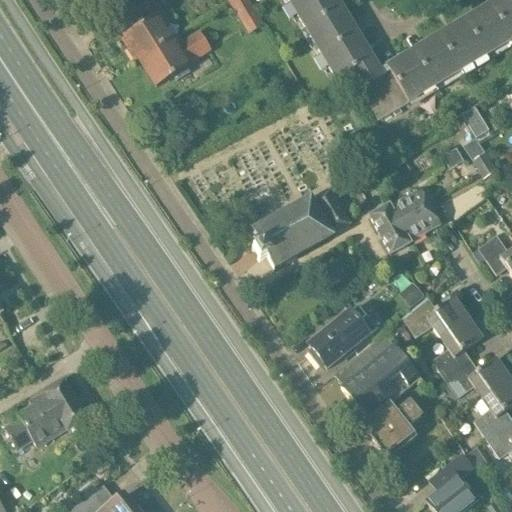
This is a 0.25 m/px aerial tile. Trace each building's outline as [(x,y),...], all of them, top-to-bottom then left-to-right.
[(140,64),(172,44),(162,28),(169,24),(154,0),(132,14),(141,28),(124,39),(140,64)] [(248,36),(264,27),(247,0),(230,0),(227,2),(248,36)] [(285,0),(289,6),(297,19),(305,32),(313,45),(321,58),(328,71),(336,84),(349,76),(378,124),(383,120),(408,105),(421,97),(434,90),(447,82),(460,74),(473,66),(486,58),(499,50),(511,43),(511,42),(511,0),(498,0),(490,6),(477,13),(464,21),(451,29),(438,37),(425,45),(412,52),(399,60),(386,68),(383,70),(380,72),(373,62),(365,49),(358,36),(350,23),(342,10),(336,0),(285,0)] [(186,66),(209,52),(198,34),(175,49),(172,44),(140,64),(155,89),(188,69),(186,66)] [(476,140),(487,132),(473,111),(462,118),(476,140)] [(460,118),(450,124),(455,133),(465,127),(460,118)] [(372,153),(354,162),(366,185),(377,180),(375,174),(381,171),(372,153)] [(485,155),(472,163),(483,181),(496,173),(485,155)] [(389,207),(383,210),(369,218),(390,257),(410,246),(409,244),(440,227),(421,192),(390,209),(389,207)] [(260,245),(251,250),(259,264),(267,259),(274,271),(331,238),(330,235),(347,226),(336,206),(329,194),(311,204),(310,201),(253,233),(260,245)] [(497,238),(477,252),(496,279),(506,272),(511,280),(511,251),(508,255),(497,238)] [(412,285),(398,297),(410,311),(423,299),(412,285)] [(427,300),(402,321),(415,341),(432,330),(440,341),(467,321),(453,301),(436,313),(429,302),(427,300)] [(357,308),(308,347),(312,352),(311,353),(310,357),(318,367),(322,367),(323,366),(327,371),(376,331),(357,308)] [(447,352),(430,363),(444,383),(465,368),(459,358),(482,342),(467,321),(440,341),(447,352)] [(383,339),(334,378),(342,388),(340,389),(367,424),(360,429),(383,459),(413,437),(407,429),(420,419),(409,404),(395,415),(389,406),(420,382),(394,348),(391,349),(383,339)] [(465,368),(444,383),(457,401),(473,390),(482,402),(509,382),(495,362),(472,378),(465,368)] [(489,413),(473,424),(486,443),(507,429),(501,419),(511,410),(511,385),(509,382),(482,402),(489,413)] [(20,421),(19,422),(13,412),(0,419),(0,423),(4,431),(17,452),(20,451),(25,459),(38,451),(37,449),(66,432),(67,433),(85,422),(62,385),(28,405),(31,410),(18,417),(20,421)] [(511,435),(507,429),(486,443),(499,462),(511,452),(511,435)] [(475,449),(465,455),(478,476),(488,470),(475,449)] [(457,482),(471,471),(462,459),(436,479),(445,490),(426,505),(431,511),(465,511),(474,505),(457,482)] [(395,468),(385,475),(396,491),(406,483),(395,468)] [(103,488),(72,511),(134,511),(123,497),(115,503),(103,488)] [(503,511),(496,503),(489,508),(491,511),(503,511)]
